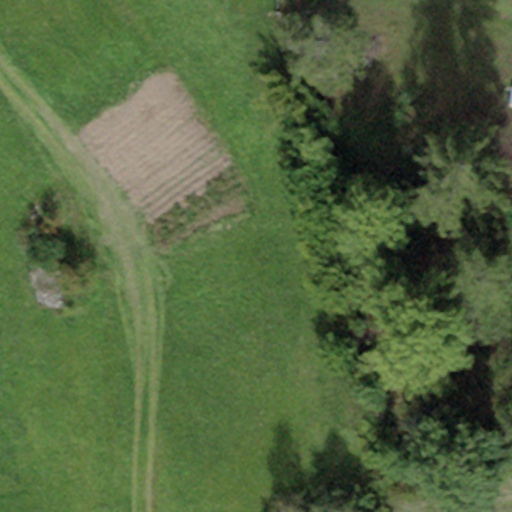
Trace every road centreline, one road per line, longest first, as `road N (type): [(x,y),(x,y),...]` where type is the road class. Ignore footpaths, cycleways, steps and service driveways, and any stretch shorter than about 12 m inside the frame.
road 1 (track): [(355,26),(511,52)]
road 2 (track): [(114,360),(131,511)]
